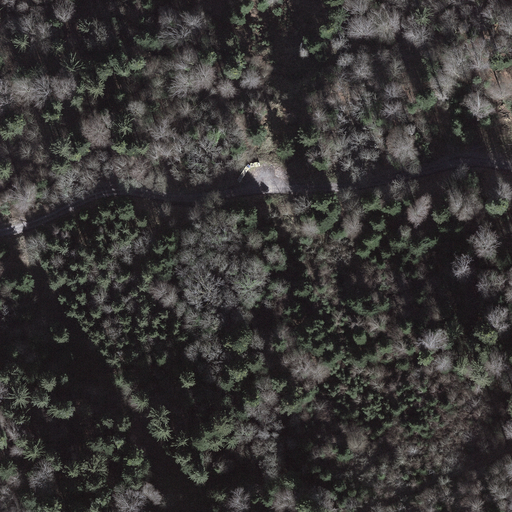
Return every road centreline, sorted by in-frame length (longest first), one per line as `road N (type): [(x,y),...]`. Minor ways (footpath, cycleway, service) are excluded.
road 1 (track): [(0,225),(126,187),(187,198),(239,186),(350,184),(467,159),(511,162)]
road 2 (track): [(367,511),(511,454)]
